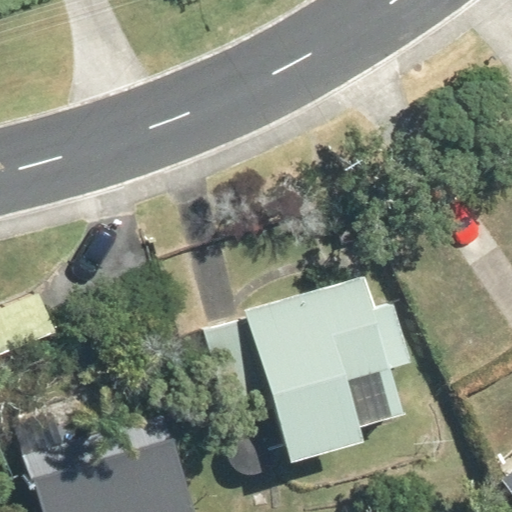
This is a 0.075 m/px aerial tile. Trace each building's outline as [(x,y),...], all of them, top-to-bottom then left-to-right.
[(274,466),(349,446),(332,385),(400,365),(385,313),(362,319),(351,280),(234,313),(237,322),(256,395),(274,466)] [(31,296),(0,308),(0,350),(46,332),(31,296)] [(217,406),(256,395),(237,322),(197,333),(217,406)] [(181,511),(155,418),(12,460),(27,511),(181,511)] [(511,471),(495,484),(511,508),(511,471)]
